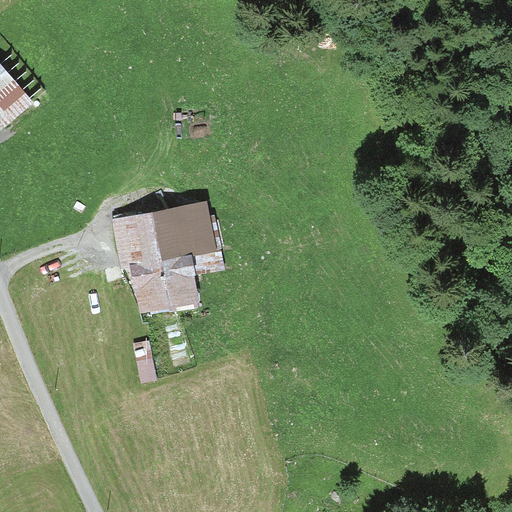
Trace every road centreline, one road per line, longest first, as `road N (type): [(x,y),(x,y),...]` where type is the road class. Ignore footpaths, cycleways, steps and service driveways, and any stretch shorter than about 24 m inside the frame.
road 1 (unclassified): [(95,511),(0,295)]
road 2 (unknown): [(0,273),(77,232),(116,194),(188,182)]
